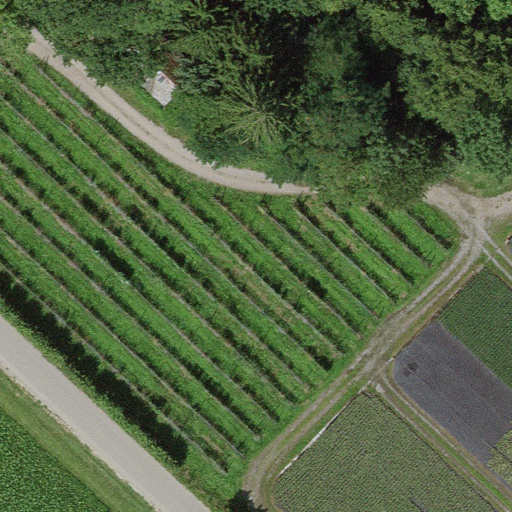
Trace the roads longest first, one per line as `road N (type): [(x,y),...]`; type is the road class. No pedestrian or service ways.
road 1 (track): [(511,210),(497,215),(396,191),(299,191),(232,177),(169,144),(57,52),(0,27)]
road 2 (unclassified): [(0,339),(186,511)]
